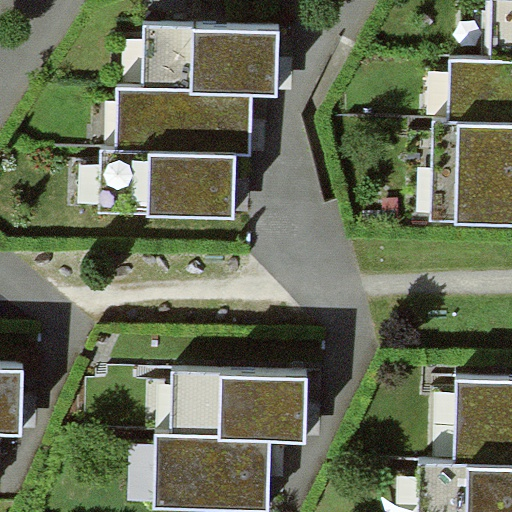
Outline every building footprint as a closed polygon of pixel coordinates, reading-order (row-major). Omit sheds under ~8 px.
[(511,0),(492,0),(491,62),(511,62),(511,0)] [(146,96),(254,99),(283,99),(284,38),(147,35),(146,96)] [(448,125),(511,126),(511,62),(491,62),(449,61),(448,125)] [(119,156),(239,158),(252,159),(254,99),(146,96),(120,96),(119,156)] [(433,124),(430,220),(511,222),(511,126),(448,125),(433,124)] [(98,155),(97,215),(238,218),(239,158),(119,156),(98,155)] [(0,425),(23,426),(24,402),(25,364),(0,363),(0,425)] [(173,437),(273,440),(312,441),(312,409),(313,379),(175,375),(173,437)] [(456,463),(511,463),(511,384),(457,384),(456,463)] [(157,437),(155,509),(249,511),(270,511),(273,450),(273,440),(173,437),(157,437)] [(420,462),(419,511),(511,511),(511,463),(456,463),(420,462)]
